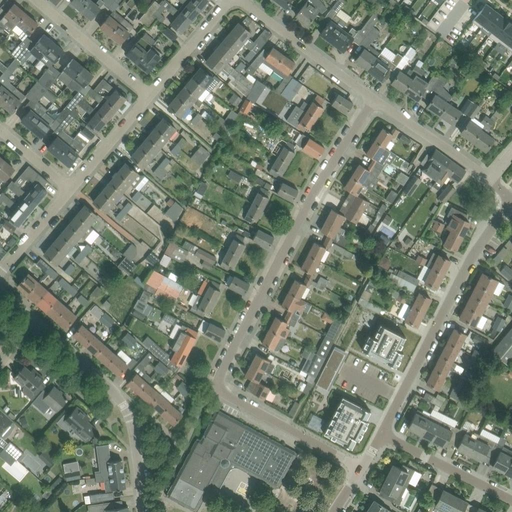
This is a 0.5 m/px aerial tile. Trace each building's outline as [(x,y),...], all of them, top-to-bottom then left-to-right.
[(81,11),(89,0),(72,0),(71,2),(76,7),(76,9),(78,11),(81,11)] [(103,4),(108,8),(114,0),(102,0),(98,0),(95,4),(90,0),(89,0),(81,11),(91,19),(100,8),(99,8),(103,4)] [(190,21),(178,11),(165,0),(164,0),(160,5),(152,15),(157,20),(161,23),(165,18),(161,14),(165,8),(176,18),(171,24),(181,32),(190,21)] [(200,10),(187,0),(178,0),(184,5),(178,11),(190,21),(192,22),(193,22),(196,18),(196,16),(195,15),(200,10)] [(191,0),(190,2),(200,10),(202,12),(206,6),(204,5),(208,0),(191,0)] [(308,25),(319,10),(322,13),(327,9),(320,0),(319,0),(308,0),(304,6),(297,16),(308,25)] [(346,23),(335,15),(346,1),(343,0),(338,0),(332,9),(325,18),(330,22),(321,34),(332,42),(342,29),(346,23)] [(152,15),(160,5),(155,1),(147,11),(152,15)] [(481,10),(472,21),(481,28),(495,11),(486,4),(485,5),(482,3),(478,8),(481,10)] [(0,21),(4,25),(5,24),(12,30),(13,29),(17,24),(26,14),(14,4),(6,14),(0,21)] [(362,29),(353,40),(359,45),(361,43),(373,27),(382,15),(376,10),(362,29)] [(110,35),(124,19),(114,11),(113,12),(109,17),(109,16),(100,27),(110,35)] [(144,25),(152,15),(147,11),(139,21),(144,25)] [(481,28),(480,30),(489,36),(503,17),(495,11),(481,28)] [(37,24),(26,14),(17,24),(24,30),(18,37),(22,41),(28,33),(29,34),(37,24)] [(149,29),(157,20),(152,15),(144,25),(149,29)] [(247,17),(240,24),(245,29),(252,20),(247,17)] [(503,17),(489,36),(497,43),(511,24),(503,17)] [(133,27),(129,23),(124,19),(110,35),(120,44),(129,33),(128,32),(133,27)] [(247,37),(250,33),(245,29),(240,24),(239,23),(230,33),(242,43),(251,50),(255,44),(247,37)] [(511,24),(497,43),(498,43),(499,42),(507,48),(511,41),(511,24)] [(348,33),(342,29),(332,42),(343,51),(357,32),(352,27),(348,33)] [(373,27),(361,43),(367,47),(371,42),(372,43),(380,32),(373,27)] [(163,33),(166,35),(173,41),(177,36),(167,28),(163,33)] [(242,43),(230,33),(222,42),(234,52),(242,43)] [(24,49),(15,59),(20,63),(21,63),(23,65),(33,53),(35,54),(40,59),(54,43),(44,34),(37,42),(35,45),(31,41),(24,49)] [(137,63),(152,46),(146,41),(142,37),(136,44),(126,55),(137,63)] [(255,54),(266,42),(261,38),(255,44),(251,50),(255,54)] [(234,52),(222,42),(214,52),(226,62),(234,52)] [(54,43),(40,59),(49,67),(46,72),(51,76),(56,69),(51,65),(54,62),(57,59),(64,51),(54,43)] [(459,44),(457,47),(464,52),(466,48),(459,44)] [(15,59),(24,49),(19,45),(10,54),(15,59)] [(162,54),(157,51),(152,46),(137,63),(147,72),(157,61),(156,61),(162,54)] [(276,66),(284,55),(283,55),(284,53),(280,51),(279,52),(273,47),(263,62),(274,70),(276,67),(276,66)] [(365,49),(356,61),(357,62),(357,64),(361,67),(363,66),(368,70),(380,53),(373,48),(369,53),(365,49)] [(249,62),(255,54),(251,50),(244,58),(249,62)] [(226,62),(214,52),(206,62),(214,68),(218,72),(222,67),(230,74),(234,69),(226,62)] [(380,53),(368,70),(380,79),(388,68),(393,71),(396,66),(397,65),(392,62),(380,53)] [(397,54),(392,62),(397,65),(403,57),(397,54)] [(285,56),(284,55),(276,66),(276,67),(274,70),(284,77),(287,74),(289,71),(295,63),(289,59),(290,58),(286,55),(285,56)] [(397,65),(396,66),(401,70),(409,59),(404,56),(403,57),(397,65)] [(251,75),(263,62),(257,57),(246,71),(251,75)] [(13,72),(20,63),(15,59),(8,68),(13,72)] [(67,86),(83,67),(73,59),(63,70),(64,70),(58,78),(67,86)] [(241,62),(235,69),(239,73),(239,72),(246,65),(241,62)] [(397,75),(392,83),(404,91),(413,79),(421,67),(416,64),(412,70),(410,69),(406,75),(400,71),(397,75)] [(83,86),(83,87),(93,76),(83,67),(67,86),(73,91),(75,89),(78,92),(83,86)] [(426,97),(439,78),(434,74),(428,82),(421,77),(425,71),(421,67),(413,79),(404,91),(417,100),(421,93),(426,97)] [(0,86),(0,102),(2,104),(16,88),(9,82),(11,80),(8,78),(13,72),(8,68),(4,73),(0,77),(0,84),(1,85),(0,86)] [(201,68),(193,78),(204,88),(209,92),(220,80),(214,75),(212,77),(205,71),(201,68)] [(253,85),(239,73),(235,69),(234,69),(230,74),(230,75),(250,91),(253,85)] [(42,86),(51,76),(46,72),(37,82),(42,86)] [(452,96),(443,87),(448,80),(441,75),(439,78),(426,97),(432,100),(427,107),(440,115),(448,103),(451,98),(452,96)] [(47,90),(56,80),(51,76),(42,86),(47,90)] [(293,76),(288,83),(280,94),(291,101),(302,85),(293,78),(293,77),(293,76)] [(204,88),(193,78),(185,87),(197,98),(198,98),(197,97),(204,88)] [(96,87),(93,90),(98,94),(104,87),(112,94),(106,101),(116,109),(126,98),(103,79),(96,87)] [(280,94),(288,83),(284,80),(276,91),(280,94)] [(31,99),(42,86),(37,82),(26,95),(31,99)] [(45,112),(47,109),(38,101),(47,90),(42,86),(31,99),(30,100),(35,105),(30,110),(21,120),(31,129),(45,112)] [(197,98),(185,87),(176,96),(188,107),(193,101),(199,106),(203,102),(198,98),(197,98)] [(25,96),(21,92),(16,88),(2,104),(12,113),(21,102),(20,102),(25,96)] [(116,109),(106,101),(98,94),(93,90),(90,88),(87,92),(99,103),(93,109),(107,121),(116,109)] [(456,101),(460,94),(456,91),(452,97),(451,99),(456,101)] [(249,93),(247,98),(255,103),(258,98),(249,93)] [(332,104),(341,110),(347,113),(353,104),(338,94),(332,104)] [(188,107),(176,96),(168,106),(180,116),(188,107)] [(320,106),(323,101),(316,97),(310,105),(304,101),(300,108),(316,118),(323,108),(320,106)] [(69,113),(77,103),(72,99),(64,109),(69,113)] [(93,109),(81,99),(77,103),(93,117),(87,124),(97,132),(107,121),(93,109)] [(467,114),(473,103),(468,100),(461,110),(467,114)] [(244,103),(240,109),(247,113),(251,107),(244,103)] [(458,115),(461,111),(448,103),(440,115),(453,123),(458,115)] [(475,103),(467,114),(473,118),(481,107),(475,103)] [(296,105),(286,120),(297,127),(304,131),(307,127),(309,129),(313,123),(316,118),(300,108),(296,105)] [(61,123),(69,113),(64,109),(56,119),(61,123)] [(232,110),(225,121),(231,124),(238,113),(232,110)] [(61,123),(56,119),(54,120),(45,112),(31,129),(41,137),(50,127),(54,131),(61,123)] [(195,125),(201,118),(197,114),(191,122),(195,125)] [(485,126),(490,119),(485,115),(480,122),(485,126)] [(164,118),(155,128),(168,138),(176,129),(164,118)] [(495,122),(490,119),(485,126),(489,129),(495,122)] [(225,121),(220,129),(226,133),(231,125),(225,121)] [(473,142),(482,130),(469,121),(461,133),(473,142)] [(97,132),(87,124),(85,127),(95,135),(97,132)] [(491,130),(489,129),(485,126),(482,130),(473,142),(486,151),(494,139),(488,135),(491,130)] [(81,131),(83,133),(90,140),(95,135),(85,127),(81,131)] [(168,138),(155,128),(147,138),(160,148),(168,138)] [(383,128),(374,141),(384,147),(391,137),(393,138),(398,131),(394,128),(390,133),(383,128)] [(58,157),(73,140),(63,131),(57,138),(56,138),(48,148),(58,157)] [(296,143),(296,144),(303,148),(313,154),(317,157),(318,158),(324,148),(309,138),(303,134),(302,134),(298,140),(298,141),(299,141),(302,143),(300,146),(297,143),(296,143)] [(160,148),(147,138),(139,147),(152,158),(160,148)] [(182,138),(176,145),(179,147),(177,148),(180,150),(180,149),(186,142),(182,138)] [(78,144),(78,145),(73,140),(58,157),(68,166),(78,155),(77,155),(83,148),(78,144)] [(287,141),(278,157),(288,163),(295,152),(292,150),(295,146),(287,141)] [(391,152),(384,148),(384,147),(374,141),(366,154),(373,158),(370,164),(381,171),(381,170),(386,162),(385,161),(391,152)] [(176,154),(180,150),(177,148),(179,147),(176,145),(171,152),(175,155),(176,154)] [(191,158),(200,165),(210,153),(200,146),(191,158)] [(152,158),(139,147),(131,157),(143,167),(152,158)] [(436,150),(421,170),(436,181),(451,160),(436,150)] [(166,157),(160,165),(164,168),(170,161),(166,157)] [(282,173),(288,163),(278,157),(269,172),(277,176),(279,172),(282,173)] [(465,171),(451,160),(436,181),(442,185),(448,176),(457,183),(465,171)] [(4,161),(0,165),(0,183),(3,180),(4,181),(8,176),(14,170),(4,161)] [(126,163),(118,173),(130,183),(135,187),(139,182),(134,178),(138,173),(133,169),(126,163)] [(364,185),(371,175),(376,178),(381,171),(370,164),(367,169),(359,164),(351,177),(364,185)] [(168,172),(164,168),(160,165),(153,173),(161,180),(168,172)] [(35,186),(27,195),(37,204),(38,204),(39,204),(42,201),(42,199),(41,198),(46,193),(42,189),(47,182),(28,166),(20,176),(26,181),(27,178),(33,183),(33,184),(35,186)] [(240,181),(243,175),(231,170),(228,176),(240,181)] [(403,185),(409,177),(401,172),(396,180),(403,185)] [(122,193),(130,183),(118,173),(109,183),(122,193)] [(415,175),(403,191),(410,196),(421,180),(415,175)] [(364,185),(351,177),(344,188),(351,192),(351,191),(358,195),(364,186),(364,185)] [(122,193),(109,183),(101,192),(114,203),(122,193)] [(298,191),(282,183),(276,193),(292,202),(298,191)] [(444,202),(455,189),(456,189),(449,183),(437,197),(444,202)] [(37,204),(27,195),(27,196),(18,188),(13,184),(15,185),(11,190),(21,198),(15,205),(28,215),(37,204)] [(260,188),(252,203),(262,209),(268,198),(265,196),(268,192),(260,188)] [(391,203),(398,193),(392,189),(385,199),(391,203)] [(136,202),(143,194),(138,190),(131,199),(136,202)] [(369,202),(358,195),(351,191),(351,192),(348,196),(346,199),(348,201),(364,211),(369,202)] [(114,203),(101,192),(93,202),(105,212),(114,203)] [(28,215),(15,205),(8,199),(2,193),(1,194),(0,195),(0,198),(5,203),(12,208),(14,210),(8,217),(13,222),(18,226),(28,215)] [(175,222),(183,208),(175,201),(165,213),(175,222)] [(357,223),(364,211),(348,201),(345,206),(343,205),(339,213),(345,216),(357,223)] [(128,203),(122,210),(126,213),(132,206),(128,203)] [(256,220),(262,209),(252,203),(244,219),(252,223),(254,218),(256,220)] [(85,206),(76,216),(88,226),(96,216),(85,206)] [(469,223),(463,220),(466,215),(451,207),(446,216),(451,219),(446,229),(451,231),(462,237),(469,223)] [(339,227),(345,216),(339,213),(332,208),(331,209),(330,212),(326,220),(339,227)] [(120,221),(126,213),(122,210),(115,218),(120,221)] [(382,222),(387,226),(392,218),(386,214),(382,222)] [(93,229),(88,226),(76,216),(68,226),(80,236),(80,235),(85,239),(93,229)] [(7,220),(2,225),(7,230),(12,224),(7,220)] [(352,233),(339,227),(326,220),(321,228),(320,231),(322,232),(328,235),(326,238),(326,239),(332,242),(333,240),(345,247),(352,233)] [(443,227),(435,223),(432,229),(440,233),(443,227)] [(80,236),(68,226),(60,235),(72,245),(80,236)] [(239,227),(236,231),(248,237),(250,233),(239,227)] [(274,238),(258,229),(252,240),(268,248),(274,238)] [(455,250),(462,237),(451,231),(444,245),(455,250)] [(72,245),(60,235),(52,245),(64,255),(72,245)] [(244,239),(236,235),(228,250),(238,255),(244,244),(241,243),(244,239)] [(403,243),(410,248),(414,242),(407,237),(403,243)] [(354,254),(332,242),(326,239),(322,246),(314,242),(307,255),(318,261),(325,248),(327,249),(329,246),(351,258),(354,254)] [(170,242),(164,253),(170,257),(177,245),(170,242)] [(87,244),(80,252),(85,256),(91,248),(87,244)] [(123,254),(126,257),(131,261),(137,254),(136,248),(131,244),(123,254)] [(64,255),(52,245),(44,255),(56,265),(64,255)] [(192,245),(188,251),(195,254),(194,255),(204,260),(212,265),(216,258),(192,245)] [(233,267),(238,256),(238,255),(228,250),(220,265),(228,269),(230,265),(233,267)] [(78,264),(85,256),(80,252),(74,260),(78,264)] [(161,260),(151,252),(147,257),(156,265),(161,260)] [(502,259),(497,254),(491,262),(496,267),(502,259)] [(312,275),(318,261),(307,255),(300,269),(308,273),(305,278),(311,281),(313,276),(312,275)] [(418,255),(415,262),(424,266),(427,259),(418,255)] [(438,256),(431,269),(443,275),(450,261),(438,256)] [(136,266),(131,261),(126,257),(118,266),(128,275),(136,266)] [(43,269),(46,273),(50,268),(46,265),(40,260),(36,264),(43,269)] [(210,270),(212,265),(204,260),(203,261),(201,265),(210,270)] [(64,272),(69,276),(75,268),(71,264),(64,272)] [(505,276),(510,270),(505,265),(500,271),(505,276)] [(58,275),(50,268),(46,273),(54,280),(58,275)] [(436,289),(443,275),(431,269),(424,283),(436,289)] [(153,270),(143,288),(176,305),(177,303),(179,300),(171,296),(178,283),(153,270)] [(400,270),(397,275),(406,280),(409,274),(400,270)] [(406,280),(397,275),(391,272),(387,279),(413,292),(416,285),(406,280)] [(480,278),(476,285),(478,286),(479,286),(492,293),(492,292),(499,295),(504,285),(497,282),(498,281),(493,279),(482,273),(482,274),(484,275),(482,279),(480,278)] [(27,295),(37,283),(27,275),(17,286),(27,295)] [(228,287),(238,292),(244,295),(249,284),(233,276),(228,287)] [(317,283),(316,284),(324,288),(325,288),(325,287),(328,281),(320,276),(317,283)] [(58,283),(65,289),(69,285),(62,278),(58,283)] [(308,286),(309,284),(322,290),(324,288),(316,284),(311,281),(305,278),(303,284),(295,279),(288,293),(300,299),(299,298),(306,285),(308,286)] [(408,297),(370,278),(367,284),(373,287),(404,303),(408,297)] [(212,281),(204,297),(214,302),(220,291),(217,290),(219,285),(212,281)] [(37,303),(47,291),(37,283),(27,295),(37,303)] [(71,287),(69,285),(65,289),(73,296),(77,291),(71,287)] [(486,304),(492,293),(479,286),(478,286),(477,290),(474,289),(470,296),(473,297),(486,304)] [(144,290),(139,300),(146,303),(151,294),(144,290)] [(46,311),(56,300),(47,291),(37,303),(46,311)] [(306,302),(300,299),(288,293),(281,306),(289,310),(286,315),(297,320),(296,321),(297,321),(300,315),(295,313),(297,308),(302,311),(306,302)] [(208,313),(213,303),(214,302),(204,297),(203,297),(198,294),(190,310),(203,317),(205,312),(208,313)] [(430,299),(419,294),(412,307),(423,313),(430,299)] [(77,299),(84,306),(88,301),(81,295),(77,299)] [(369,308),(371,303),(360,297),(357,303),(369,308)] [(481,315),(486,304),(473,297),(471,301),(469,300),(465,307),(467,308),(481,315)] [(511,302),(506,299),(503,306),(511,310),(511,308),(511,302)] [(56,320),(66,308),(56,300),(46,311),(56,320)] [(417,327),(423,313),(412,307),(404,304),(398,316),(406,320),(405,321),(417,327)] [(75,316),(66,308),(56,320),(65,328),(75,316)] [(475,326),(481,315),(467,308),(465,312),(463,311),(459,318),(475,326)] [(136,309),(132,314),(140,318),(143,313),(136,309)] [(103,324),(110,316),(105,312),(99,319),(103,324)] [(162,319),(174,325),(177,319),(165,312),(162,319)] [(294,326),(296,321),(297,320),(286,315),(283,321),(275,317),(268,330),(280,336),(286,339),(286,338),(290,329),(288,328),(290,325),(294,326)] [(498,315),(494,322),(503,326),(506,319),(498,315)] [(103,324),(108,328),(115,321),(114,320),(110,316),(103,324)] [(334,318),(325,336),(334,340),(343,322),(334,318)] [(500,331),(503,326),(494,322),(492,327),(500,331)] [(209,323),(203,333),(219,342),(225,331),(209,323)] [(369,335),(362,349),(371,354),(372,354),(378,357),(379,356),(381,357),(384,359),(383,360),(386,362),(396,367),(403,353),(399,350),(406,337),(380,324),(373,337),(369,335)] [(84,345),(92,335),(81,325),(72,335),(84,345)] [(197,333),(182,325),(173,341),(189,350),(195,338),(197,333)] [(511,358),(511,328),(492,352),(507,365),(511,358)] [(454,329),(447,343),(459,349),(465,335),(454,329)] [(282,347),(286,339),(280,336),(268,330),(262,343),(275,351),(278,349),(279,349),(280,347),(282,347)] [(126,343),(132,336),(128,332),(121,339),(126,343)] [(95,355),(104,346),(92,335),(84,345),(95,355)] [(132,336),(126,343),(131,348),(137,340),(132,336)] [(325,336),(316,354),(325,359),(334,340),(325,336)] [(181,366),(189,350),(173,341),(170,347),(176,350),(171,361),(181,366)] [(148,348),(160,359),(166,352),(154,342),(148,348)] [(452,362),(459,349),(447,343),(440,356),(452,362)] [(106,366),(115,355),(104,346),(95,355),(106,366)] [(334,349),(316,385),(327,390),(345,354),(334,349)] [(474,349),(471,355),(480,359),(483,353),(474,349)] [(315,377),(325,359),(316,354),(310,351),(301,370),(308,374),(315,377)] [(149,352),(139,363),(144,367),(154,356),(149,352)] [(270,362),(269,361),(263,358),(257,355),(256,354),(254,357),(250,365),(261,371),(264,372),(270,362)] [(126,366),(115,355),(106,366),(118,376),(126,366)] [(477,365),(480,359),(471,355),(469,361),(477,365)] [(456,364),(452,362),(440,356),(433,370),(447,377),(451,379),(454,372),(453,371),(456,364)] [(158,372),(164,365),(160,361),(153,368),(158,372)] [(357,374),(365,378),(371,367),(362,362),(357,374)] [(169,369),(164,365),(158,372),(163,377),(169,369)] [(259,383),(264,372),(261,371),(250,365),(246,373),(244,376),(246,377),(251,379),(258,383),(258,382),(259,383)] [(22,386),(24,388),(24,395),(26,394),(32,399),(36,395),(42,387),(38,383),(43,378),(34,371),(32,373),(24,366),(17,374),(16,373),(15,375),(15,376),(13,378),(21,385),(22,386)] [(443,384),(447,377),(433,370),(426,384),(438,390),(442,383),(443,384)] [(460,376),(457,382),(468,388),(475,374),(472,372),(468,380),(460,376)] [(145,373),(140,378),(136,374),(127,384),(138,394),(147,384),(152,379),(150,377),(145,373)] [(307,394),(315,377),(308,374),(305,380),(307,381),(302,392),(307,394)] [(259,383),(258,382),(258,383),(251,379),(247,387),(249,388),(248,391),(264,400),(270,389),(259,383)] [(355,397),(361,385),(352,381),(346,393),(355,397)] [(181,392),(186,386),(182,382),(176,388),(181,392)] [(466,393),(468,388),(457,382),(455,387),(454,387),(449,396),(459,401),(464,392),(466,393)] [(150,404),(158,394),(147,384),(138,394),(150,404)] [(191,390),(186,386),(181,392),(185,396),(191,390)] [(43,390),(32,402),(44,413),(50,406),(52,404),(57,409),(66,399),(64,397),(64,395),(61,392),(58,392),(53,387),(48,394),(43,390)] [(423,398),(432,403),(435,405),(438,399),(426,393),(423,398)] [(161,414),(170,404),(158,394),(150,404),(161,414)] [(342,397),(324,433),(352,448),(356,439),(359,440),(368,421),(366,420),(370,411),(342,397)] [(444,402),(438,399),(435,405),(441,407),(444,402)] [(181,414),(170,404),(161,414),(173,424),(181,414)] [(65,413),(57,423),(65,430),(70,430),(72,427),(77,431),(76,432),(86,441),(95,430),(86,422),(89,419),(82,413),(82,411),(79,408),(77,408),(76,407),(68,416),(65,413)] [(0,435),(4,439),(10,434),(14,428),(9,424),(11,421),(12,421),(3,413),(0,409),(0,435)] [(433,409),(431,414),(456,425),(458,420),(433,409)] [(220,488),(229,472),(229,471),(230,470),(231,469),(232,468),(234,468),(235,468),(236,468),(237,468),(238,469),(246,473),(247,473),(246,472),(247,472),(277,488),(296,453),(216,410),(200,440),(197,438),(165,496),(195,511),(211,483),(219,488),(220,488)] [(408,429),(420,435),(428,420),(421,416),(423,413),(417,410),(408,429)] [(420,435),(432,441),(442,421),(430,415),(428,420),(420,435)] [(432,441),(444,447),(448,440),(453,442),(455,439),(460,430),(442,421),(432,441)] [(469,455),(479,436),(461,427),(460,430),(455,439),(461,442),(457,449),(469,455)] [(480,434),(498,442),(501,437),(483,428),(480,434)] [(490,456),(496,444),(497,443),(479,434),(479,436),(469,455),(481,461),(484,454),(490,456)] [(22,453),(10,442),(4,449),(17,459),(22,453)] [(101,473),(95,473),(96,478),(123,474),(121,460),(111,461),(108,444),(98,445),(101,473)] [(504,473),(511,456),(511,452),(496,444),(490,456),(496,459),(492,467),(504,473)] [(17,459),(4,449),(0,453),(0,455),(11,466),(17,459)] [(25,455),(22,453),(17,459),(19,462),(25,455)] [(63,464),(65,472),(79,469),(78,462),(63,464)] [(393,465),(387,477),(407,487),(415,471),(403,465),(401,469),(393,465)] [(65,472),(66,481),(81,478),(79,469),(65,472)] [(123,474),(96,478),(96,483),(104,482),(105,490),(113,489),(113,490),(125,488),(123,474)] [(407,487),(387,477),(381,489),(387,492),(384,498),(398,505),(402,499),(401,498),(407,487)] [(433,495),(437,487),(432,485),(426,497),(431,499),(433,495)] [(48,489),(44,495),(49,498),(53,492),(48,489)] [(447,511),(455,496),(443,490),(439,498),(433,495),(431,499),(427,507),(433,510),(436,511),(446,511),(447,511)] [(114,498),(113,492),(90,495),(91,503),(114,498)] [(467,503),(455,496),(447,511),(446,511),(466,511),(463,510),(467,503)] [(129,511),(128,511),(128,507),(122,508),(121,501),(88,506),(88,511),(129,511)] [(390,511),(374,501),(368,511),(369,511),(390,511)]
